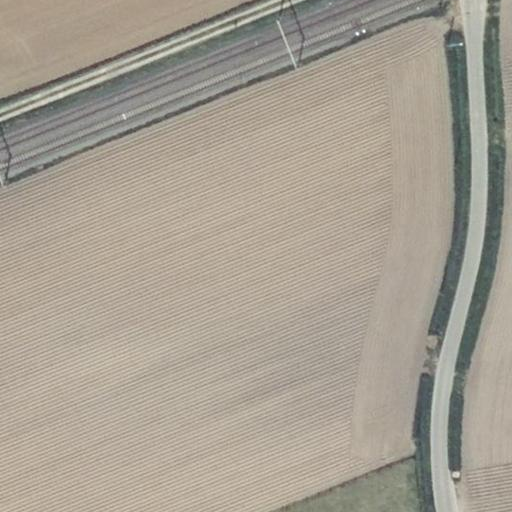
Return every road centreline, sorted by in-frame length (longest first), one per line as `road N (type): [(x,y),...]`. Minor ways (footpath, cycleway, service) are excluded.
road 1 (unclassified): [(472,0),(478,189),(474,246),(439,402),(445,511)]
road 2 (track): [(0,115),(285,0)]
